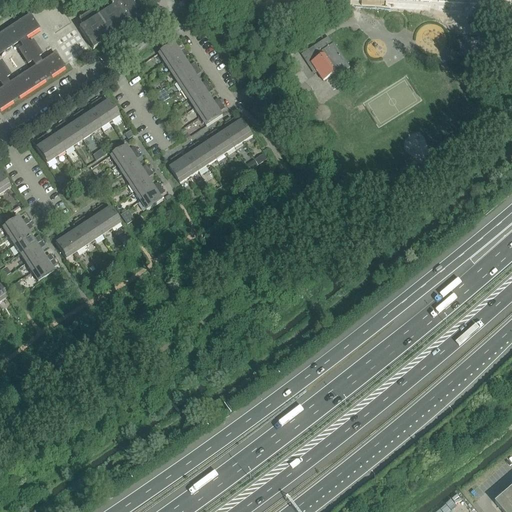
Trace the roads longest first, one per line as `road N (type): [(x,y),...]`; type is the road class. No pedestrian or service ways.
road 1 (motorway): [(511,213),(269,405),(117,511)]
road 2 (motorway): [(511,247),(177,511)]
road 3 (motorway): [(239,511),(511,292)]
road 4 (motorway): [(292,511),(511,328)]
road 5 (residential): [(229,102),(263,80),(302,77),(331,119)]
road 6 (residential): [(0,134),(109,62)]
